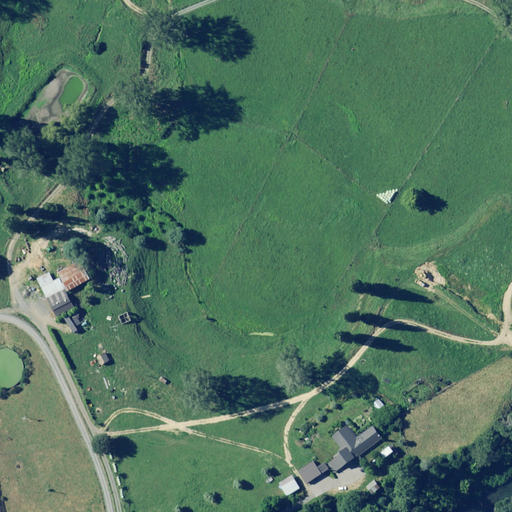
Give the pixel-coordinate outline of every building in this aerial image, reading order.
[(59,278),(67,292),(91,279),(88,273),(85,274),(78,262),(58,272),(61,277),(59,278)] [(59,278),(41,287),(54,312),(57,317),(75,308),(72,302),(67,292),(59,278)] [(130,317),(128,312),(119,316),(120,321),(130,317)] [(110,361),(106,352),(97,357),(102,365),(110,361)] [(326,463),(333,474),(341,468),(382,439),(373,426),(357,438),(348,426),(332,436),(343,451),(334,458),(326,463)] [(381,488),(375,480),(367,487),(373,495),(381,488)]
